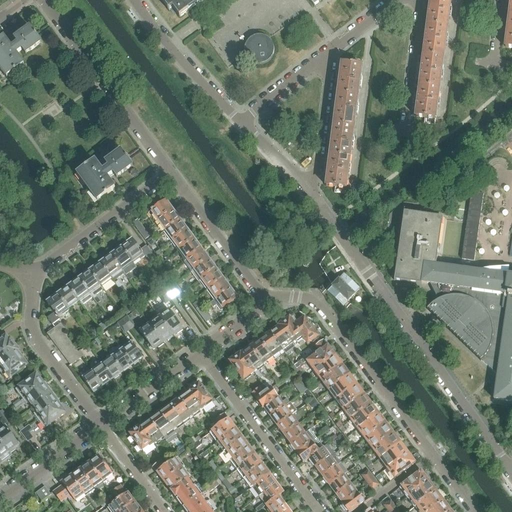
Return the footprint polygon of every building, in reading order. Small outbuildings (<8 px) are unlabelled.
[(160,0),(170,12),(173,10),(179,19),(204,0),(309,0),(314,6),(322,0),(160,0)] [(430,0),(427,27),(447,29),(450,0),(430,0)] [(443,59),(447,29),(427,27),(423,56),(443,59)] [(25,55),(41,44),(31,29),(15,41),(19,46),(12,50),(4,39),(0,41),(0,69),(6,78),(23,66),(15,54),(21,50),(25,55)] [(263,37),(262,36),(261,36),(259,36),(258,36),(256,36),(255,37),(253,37),(252,38),(251,38),(250,39),(249,40),(248,41),(247,42),(247,43),(246,44),(246,45),(245,46),(245,48),(244,51),(245,52),(245,53),(245,55),(246,57),(247,59),(248,61),(250,62),(252,64),(255,65),(257,65),(260,65),(262,65),(265,64),(267,63),(269,62),(270,60),(272,58),(273,55),(274,53),(274,51),(274,49),(274,48),(273,47),(273,46),(272,45),(272,44),(271,42),(271,41),(270,41),(269,40),(267,39),(266,38),(265,37),(263,37)] [(439,89),(443,59),(423,56),(420,86),(439,89)] [(361,66),(351,65),(342,63),(338,95),(357,97),(361,66)] [(435,121),(439,89),(420,86),(416,119),(424,120),(435,121)] [(354,128),(357,97),(338,95),(334,125),(354,128)] [(350,159),(354,128),(334,125),(331,156),(350,159)] [(132,167),(126,159),(121,152),(106,164),(109,169),(103,174),(94,162),(77,175),(97,202),(114,190),(106,178),(112,173),(116,178),(132,167)] [(346,190),(350,159),(331,156),(327,188),(335,189),(346,190)] [(471,193),(461,260),(474,262),(483,195),(471,193)] [(159,222),(173,212),(165,201),(149,214),(152,217),(154,216),(159,222)] [(299,228),(306,222),(298,211),(290,217),(299,228)] [(166,232),(180,221),(173,212),(159,222),(166,232)] [(404,213),(394,281),(422,285),(422,284),(430,285),(435,295),(438,301),(435,303),(432,305),(430,307),(428,310),(427,311),(428,310),(431,313),(430,314),(431,314),(431,313),(435,316),(434,317),(435,317),(438,319),(437,320),(437,321),(438,320),(441,323),(440,323),(441,324),(441,323),(445,326),(444,327),(445,326),(448,329),(447,330),(448,329),(451,332),(450,333),(451,333),(451,332),(454,335),(454,336),(455,336),(458,339),(457,339),(457,340),(458,339),(461,342),(460,343),(461,343),(461,342),(464,345),(464,346),(465,345),(468,348),(467,349),(468,348),(471,351),(470,352),(471,351),(474,354),(474,355),(474,356),(475,355),(478,358),(477,358),(477,359),(478,358),(481,361),(480,362),(481,361),(497,376),(494,400),(511,402),(511,274),(511,277),(508,276),(509,268),(500,269),(499,274),(476,271),(458,269),(436,266),(443,218),(436,217),(420,215),(404,213)] [(147,234),(146,231),(138,221),(133,225),(142,237),(147,234)] [(174,242),(188,231),(180,221),(166,232),(174,242)] [(181,252),(195,241),(188,231),(174,242),(181,252)] [(146,247),(140,252),(132,240),(121,248),(132,262),(138,258),(140,260),(145,256),(150,263),(155,259),(146,247)] [(188,261),(202,251),(195,241),(181,252),(188,261)] [(122,270),(132,262),(121,248),(111,255),(122,270)] [(195,271),(209,261),(202,251),(188,261),(195,271)] [(122,270),(111,255),(101,263),(112,278),(111,278),(114,282),(125,274),(122,270)] [(203,281),(217,270),(209,261),(195,271),(203,281)] [(111,278),(112,278),(101,263),(90,271),(101,286),(111,278)] [(210,291),(224,280),(217,270),(203,281),(210,291)] [(100,286),(101,286),(90,271),(80,279),(91,293),(94,298),(93,298),(98,304),(101,302),(96,296),(104,290),(100,286)] [(354,295),(359,290),(344,276),(339,281),(339,280),(331,288),(332,289),(328,293),(343,307),(347,303),(355,295),(354,295)] [(94,298),(91,293),(80,279),(69,287),(80,301),(79,302),(82,306),(93,298),(94,298)] [(125,289),(123,287),(118,280),(115,282),(122,291),(125,289)] [(217,300),(231,290),(224,280),(210,291),(217,300)] [(176,297),(180,293),(173,283),(168,287),(176,297)] [(79,302),(80,301),(69,287),(58,295),(68,310),(79,302)] [(164,305),(176,297),(168,287),(157,295),(164,305)] [(224,309),(238,299),(231,290),(217,300),(224,309)] [(58,317),(68,310),(58,295),(46,304),(54,314),(48,319),(52,325),(60,320),(58,317)] [(123,316),(132,309),(127,302),(117,309),(123,316)] [(210,319),(204,310),(200,306),(199,306),(196,309),(195,309),(205,323),(210,319)] [(182,330),(183,329),(170,311),(160,318),(173,337),(177,333),(178,334),(183,331),(182,330)] [(306,319),(299,323),(295,316),(289,320),(302,337),(308,346),(319,337),(318,335),(318,333),(315,330),(314,329),(311,326),(312,324),(312,323),(310,320),(308,320),(306,320),(306,319)] [(127,317),(122,320),(130,330),(134,327),(127,317)] [(173,337),(160,318),(150,325),(163,343),(167,340),(168,341),(173,337)] [(289,320),(287,318),(283,322),(284,323),(279,326),(280,327),(292,344),(302,337),(289,320)] [(101,332),(112,325),(108,320),(98,327),(101,332)] [(130,330),(122,320),(117,324),(120,328),(124,334),(130,330)] [(111,334),(120,328),(117,324),(109,331),(111,334)] [(62,332),(64,330),(60,325),(48,334),(52,339),(62,331),(62,332)] [(164,344),(163,343),(150,325),(144,329),(142,326),(138,329),(149,343),(146,345),(149,348),(151,347),(154,350),(158,347),(159,348),(164,344)] [(282,352),(292,344),(280,327),(276,330),(274,330),(271,332),(270,334),(269,335),(282,352)] [(77,350),(62,332),(62,331),(52,339),(67,358),(77,350)] [(273,358),(282,352),(269,335),(266,337),(264,337),(261,339),(261,341),(260,341),(273,358)] [(9,341),(6,337),(6,336),(0,340),(0,356),(15,345),(10,339),(9,341)] [(103,387),(143,358),(130,340),(126,343),(129,346),(119,353),(93,372),(103,387)] [(264,365),(273,358),(260,341),(260,342),(258,341),(255,344),(254,345),(251,347),(264,365)] [(315,348),(312,350),(313,352),(315,355),(327,347),(323,342),(315,348)] [(19,351),(15,346),(15,345),(0,356),(0,371),(20,356),(18,353),(19,351)] [(253,372),(264,365),(251,347),(249,349),(248,349),(244,351),(244,353),(241,355),(253,372)] [(328,347),(327,347),(315,355),(306,362),(314,372),(336,355),(334,351),(330,350),(328,347)] [(69,360),(78,353),(78,352),(77,350),(67,358),(68,359),(69,360)] [(84,356),(81,352),(80,351),(78,353),(69,360),(72,365),(84,356)] [(313,352),(304,359),(306,362),(315,355),(313,352)] [(253,372),(241,355),(240,354),(236,357),(235,356),(230,360),(231,361),(230,362),(231,363),(230,364),(233,369),(234,368),(238,373),(237,374),(241,379),(242,378),(243,380),(253,372)] [(340,362),(340,360),(336,355),(314,372),(322,382),(341,368),(343,366),(340,362)] [(24,359),(23,360),(20,356),(0,371),(0,372),(3,376),(6,374),(10,380),(29,365),(24,359)] [(295,370),(296,369),(294,366),(287,371),(289,375),(295,370)] [(346,371),(344,372),(341,368),(322,382),(329,391),(348,377),(347,377),(348,374),(346,371)] [(94,394),(103,387),(93,372),(83,379),(94,394)] [(23,400),(44,384),(36,374),(21,386),(15,390),(23,400)] [(354,381),(351,381),(348,377),(329,391),(336,401),(355,387),(355,386),(356,384),(354,381)] [(308,380),(306,378),(303,380),(310,390),(314,387),(308,380)] [(18,381),(12,385),(15,390),(21,386),(18,381)] [(33,408),(53,393),(45,383),(44,384),(23,400),(26,404),(29,402),(33,408)] [(199,384),(198,385),(197,384),(192,388),(193,389),(189,392),(189,393),(202,411),(213,403),(211,401),(212,400),(209,395),(207,396),(204,391),(205,390),(202,385),(200,386),(199,384)] [(263,386),(252,394),(256,399),(267,391),(263,386)] [(292,401),(307,390),(305,387),(298,391),(300,393),(291,400),(292,401)] [(361,391),(358,391),(355,387),(336,401),(338,404),(343,411),(362,397),(362,396),(363,393),(361,391)] [(271,388),(267,391),(256,399),(255,400),(256,401),(256,402),(257,404),(258,405),(259,405),(262,409),(263,408),(278,397),(271,388)] [(58,404),(60,403),(53,393),(33,408),(36,412),(34,414),(38,420),(58,404)] [(192,418),(202,411),(189,393),(186,396),(184,395),(181,397),(181,399),(179,400),(192,418)] [(286,400),(282,403),(278,397),(263,408),(264,409),(264,410),(265,412),(266,413),(267,413),(270,417),(285,407),(289,404),(286,400)] [(368,400),(366,401),(362,397),(343,411),(350,420),(369,406),(370,403),(368,400)] [(188,420),(192,418),(179,400),(176,402),(174,402),(171,405),(171,406),(170,407),(183,424),(188,420)] [(274,422),(276,426),(291,415),(295,412),(289,403),(289,404),(285,407),(270,417),(271,418),(271,420),(272,421),(273,422),(274,422)] [(45,429),(65,413),(58,404),(38,420),(45,429)] [(376,410),(373,411),(369,406),(350,420),(358,430),(377,416),(376,415),(378,413),(376,410)] [(174,431),(183,424),(170,407),(169,407),(168,407),(165,409),(165,410),(161,413),(174,431)] [(10,421),(4,414),(2,411),(0,413),(0,417),(5,425),(10,421)] [(164,438),(174,431),(161,413),(160,414),(158,413),(155,416),(155,417),(151,420),(164,438)] [(217,420),(212,423),(213,424),(216,428),(228,419),(224,415),(217,420)] [(283,434),(297,424),(291,415),(276,426),(278,427),(277,429),(278,430),(280,431),(281,431),(283,434)] [(383,420),(380,420),(377,416),(358,430),(365,440),(384,426),(384,425),(385,423),(383,420)] [(233,424),(232,425),(228,419),(216,428),(210,433),(218,443),(236,430),(235,429),(237,428),(233,424)] [(154,445),(164,438),(151,420),(150,421),(149,421),(145,423),(145,424),(141,427),(154,445)] [(26,428),(25,427),(22,422),(17,426),(21,432),(26,428)] [(323,434),(334,426),(332,423),(328,426),(327,426),(321,430),(323,434)] [(34,429),(31,425),(30,424),(25,427),(26,428),(21,432),(28,441),(34,437),(30,432),(34,429)] [(305,433),(299,425),(297,424),(283,434),(284,436),(284,438),(285,439),(286,440),(287,440),(291,444),(305,433)] [(390,430),(387,430),(384,426),(365,440),(372,450),(392,436),(391,435),(392,433),(390,430)] [(154,445),(141,427),(140,427),(136,430),(136,429),(131,432),(132,433),(130,434),(131,436),(130,437),(134,442),(135,441),(138,445),(137,446),(141,451),(142,450),(144,453),(154,445)] [(15,449),(18,447),(4,428),(0,431),(1,431),(0,431),(0,442),(8,454),(10,454),(15,451),(15,449)] [(240,433),(239,434),(236,430),(218,443),(225,452),(242,439),(242,438),(243,437),(240,433)] [(308,431),(305,433),(291,444),(291,445),(291,446),(292,448),(293,449),(294,449),(297,452),(316,438),(310,430),(308,431)] [(397,439),(394,439),(392,436),(372,450),(379,459),(398,445),(398,444),(400,442),(397,439)] [(198,442),(196,443),(193,438),(190,440),(193,445),(191,446),(192,447),(193,447),(196,443),(198,442)] [(316,438),(297,452),(297,453),(296,454),(297,455),(296,456),(297,458),(298,458),(299,459),(300,459),(303,463),(309,459),(323,448),(316,438)] [(247,441),(245,443),(242,439),(225,452),(232,461),(249,448),(250,446),(247,441)] [(8,454),(0,442),(0,463),(6,459),(4,457),(8,454)] [(194,450),(200,445),(198,442),(196,443),(193,447),(192,447),(194,450)] [(317,468),(335,455),(327,445),(323,448),(309,459),(310,459),(310,461),(310,463),(312,464),(313,464),(317,468)] [(405,449),(402,449),(398,445),(379,459),(387,469),(406,455),(405,454),(407,451),(405,449)] [(254,451),(252,452),(249,448),(232,461),(239,470),(256,457),(256,456),(257,455),(254,451)] [(322,476),(340,462),(335,455),(317,468),(317,469),(317,471),(319,472),(320,473),(322,476)] [(412,458),(409,459),(406,455),(387,469),(395,479),(414,465),(413,464),(414,461),(412,458)] [(99,457),(98,457),(97,456),(92,460),(93,461),(89,464),(103,482),(103,483),(110,493),(112,491),(107,484),(108,483),(106,480),(113,475),(112,475),(113,474),(101,457),(99,458),(99,457)] [(260,460),(259,461),(256,457),(239,470),(245,479),(263,466),(262,466),(264,464),(260,460)] [(164,460),(153,468),(157,473),(168,465),(164,459),(164,460)] [(190,478),(176,459),(168,465),(157,473),(161,479),(162,477),(169,486),(167,487),(171,492),(188,480),(190,478)] [(213,463),(214,462),(213,461),(208,465),(215,474),(218,471),(219,470),(213,463)] [(103,482),(89,464),(88,462),(83,466),(84,468),(80,471),(94,489),(103,483),(103,482)] [(344,475),(348,473),(340,462),(322,476),(324,478),(323,479),(324,481),(326,482),(327,482),(329,485),(343,474),(344,475)] [(267,469),(265,470),(263,466),(245,479),(252,488),(270,475),(269,475),(271,473),(267,469)] [(94,489),(80,471),(79,469),(74,473),(75,474),(71,477),(85,495),(94,489)] [(225,480),(218,471),(215,474),(221,482),(222,482),(225,480)] [(372,490),(379,485),(368,471),(362,476),(366,481),(369,485),(372,490)] [(350,483),(344,475),(343,474),(329,485),(330,487),(332,491),(334,491),(336,494),(350,483)] [(421,476),(420,474),(419,474),(401,488),(408,497),(427,483),(424,480),(426,479),(423,474),(421,476)] [(270,475),(252,488),(259,497),(276,484),(270,475)] [(85,495),(71,477),(70,476),(65,479),(66,481),(62,484),(63,485),(58,489),(66,499),(71,496),(76,502),(85,495)] [(233,488),(232,488),(226,479),(225,480),(222,482),(229,491),(233,488)] [(188,480),(171,492),(183,509),(200,496),(205,493),(199,484),(194,488),(188,480)] [(208,490),(217,483),(215,480),(205,487),(208,490)] [(209,492),(219,485),(217,483),(208,490),(209,492)] [(342,503),(357,492),(350,483),(336,494),(337,496),(337,497),(337,498),(339,500),(340,500),(342,503)] [(428,485),(427,484),(427,483),(408,497),(415,507),(434,493),(432,490),(434,489),(430,484),(428,485)] [(283,494),(276,484),(259,497),(264,503),(266,506),(279,497),(283,494)] [(42,502),(51,495),(45,487),(36,494),(42,502)] [(142,511),(139,507),(137,509),(131,500),(132,499),(129,494),(127,495),(121,487),(111,494),(117,502),(108,509),(109,511),(142,511)] [(61,503),(66,499),(58,489),(53,492),(61,503)] [(351,511),(364,502),(357,492),(342,503),(343,504),(342,505),(343,506),(342,507),(343,509),(344,510),(346,510),(347,511),(351,511)] [(435,495),(434,494),(434,493),(415,507),(418,511),(428,511),(441,503),(439,500),(441,498),(437,494),(435,495)] [(210,500),(206,504),(200,496),(183,509),(185,511),(213,511),(217,510),(210,500)] [(276,511),(285,505),(279,497),(266,506),(264,508),(267,511),(276,511)] [(387,511),(397,511),(390,502),(383,507),(387,511)] [(263,508),(266,506),(264,503),(256,510),(257,511),(258,511),(263,509),(263,508)] [(443,505),(441,503),(428,511),(448,511),(446,509),(448,508),(444,503),(443,505)]
